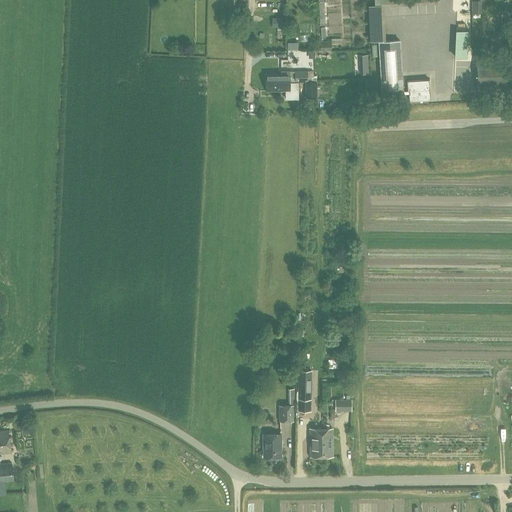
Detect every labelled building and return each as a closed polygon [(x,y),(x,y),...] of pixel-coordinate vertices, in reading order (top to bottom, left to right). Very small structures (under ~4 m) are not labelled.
[(374,0),(375,5),(368,5),(370,42),(379,42),(385,41),(383,5),(437,3),(436,0),(374,0)] [(246,16),(247,4),(239,4),(238,15),(246,16)] [(273,26),(283,26),(283,18),(273,18),(273,26)] [(379,42),(382,98),(403,97),(400,40),(385,41),(379,42)] [(506,53),(476,55),(478,95),(508,93),(506,53)] [(290,81),(305,81),(308,81),(308,70),(294,70),(294,75),(290,75),(290,71),(280,71),(280,74),(266,75),(266,83),(290,83),(290,81)] [(429,80),(407,82),(408,91),(409,91),(410,101),(429,100),(429,90),(430,90),(429,80)] [(308,81),(305,81),(306,98),(317,98),(317,81),(308,81)] [(318,119),(320,101),(302,100),(300,117),(318,119)] [(332,368),(350,368),(350,356),(341,356),(341,359),(332,359),(332,368)] [(299,371),(299,379),(311,379),(311,371),(299,371)] [(299,379),(299,399),(310,399),(311,379),(299,379)] [(335,411),(352,410),(352,400),(335,400),(335,411)] [(294,405),(289,405),(279,405),(279,421),(294,421),(294,405)] [(324,448),(324,429),(310,429),(311,456),(323,456),(323,448),(324,448)] [(333,429),(324,429),(324,448),(323,448),(323,456),(333,456),(333,429)] [(0,430),(0,453),(11,452),(8,430),(0,430)] [(263,434),(264,457),(281,457),(280,434),(263,434)] [(0,481),(4,481),(14,480),(12,462),(0,463),(0,481)]
